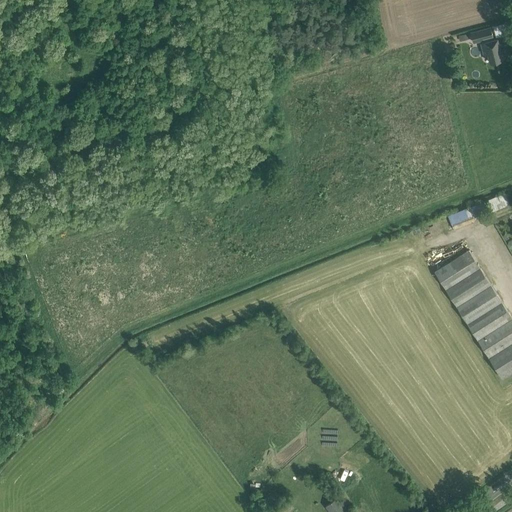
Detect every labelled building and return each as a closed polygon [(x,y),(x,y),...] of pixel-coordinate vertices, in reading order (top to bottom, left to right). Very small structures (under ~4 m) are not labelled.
[(471,32),(474,42),(481,40),(484,53),(487,52),(490,62),(507,58),(505,49),(501,50),(498,38),(494,39),(491,27),(471,32)] [(505,193),(488,198),(491,210),(509,205),(505,193)] [(447,214),(452,228),(458,226),(457,222),(482,213),(478,203),(447,214)] [(435,271),(502,377),(511,371),(511,317),(469,250),(435,271)] [(350,511),(338,497),(326,506),(331,511),(350,511)] [(283,506),(287,511),(297,511),(290,501),(283,506)]
